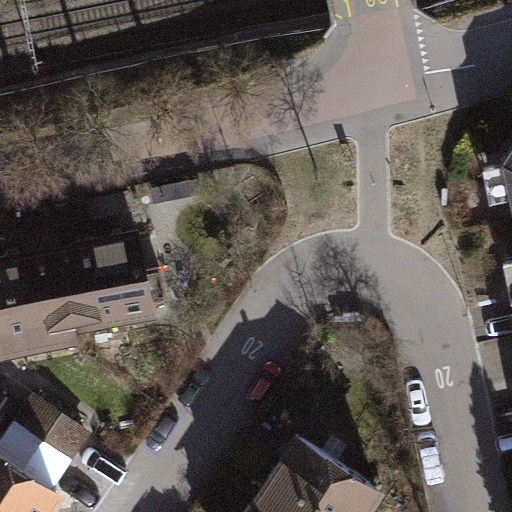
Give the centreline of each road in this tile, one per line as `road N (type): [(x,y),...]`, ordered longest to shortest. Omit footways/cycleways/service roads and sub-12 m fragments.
road 1 (residential): [(132,511),(259,310),(283,284),(341,264),(371,266),(419,303),(469,511)]
road 2 (residential): [(0,167),(375,90)]
road 3 (residential): [(375,90),(511,48)]
